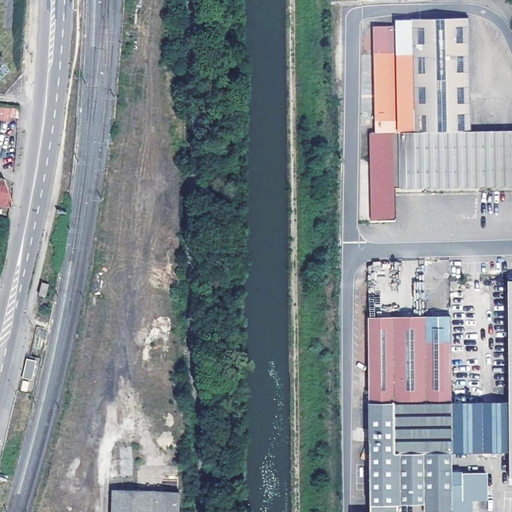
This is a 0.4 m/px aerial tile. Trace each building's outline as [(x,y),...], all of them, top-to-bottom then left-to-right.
[(409,17),(396,17),(396,26),(393,26),(376,26),(377,53),(409,51),(409,17)] [(409,17),(409,51),(411,132),(432,131),(470,131),(469,17),(409,17)] [(411,132),(409,51),(377,53),(377,95),(378,132),(390,132),(411,132)] [(10,117),(17,119),(18,108),(0,105),(0,120),(9,122),(10,117)] [(511,130),(480,131),(481,189),(511,188),(511,130)] [(411,132),(390,132),(391,190),(433,190),(432,131),(411,132)] [(481,189),(480,131),(470,131),(432,131),(433,190),(457,189),(481,189)] [(391,190),(390,132),(378,132),(372,132),(373,197),(373,213),(391,212),(391,190)] [(0,203),(11,206),(12,200),(4,178),(0,176),(0,203)] [(39,294),(45,295),(48,283),(42,282),(39,294)] [(450,315),(426,316),(426,342),(451,341),(450,315)] [(369,402),(451,401),(451,341),(426,342),(426,316),(368,318),(369,385),(369,402)] [(43,333),(36,331),(31,352),(36,353),(36,349),(40,350),(43,333)] [(36,361),(26,359),(22,377),(32,379),(36,361)] [(451,401),(369,402),(369,414),(369,511),(396,511),(396,506),(423,506),(423,511),(451,511),(452,474),(452,454),(451,403),(451,401)] [(509,453),(509,402),(451,403),(452,454),(495,453),(509,453)] [(491,475),(452,474),(451,511),(472,511),(472,499),(474,499),(475,499),(491,499),(491,475)] [(152,511),(153,491),(114,490),(112,511),(152,511)] [(178,511),(180,493),(153,491),(152,511),(178,511)]
